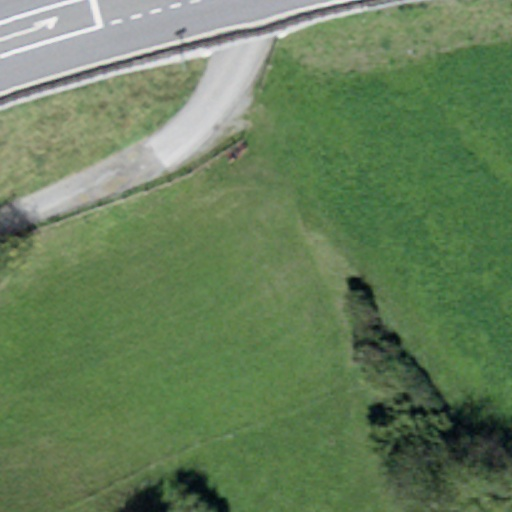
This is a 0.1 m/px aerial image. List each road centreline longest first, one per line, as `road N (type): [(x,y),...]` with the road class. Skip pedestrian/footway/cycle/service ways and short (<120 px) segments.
road 1 (track): [(0,225),(131,167),(182,133),(223,88),(258,0)]
road 2 (primary): [(130,0),(0,42)]
